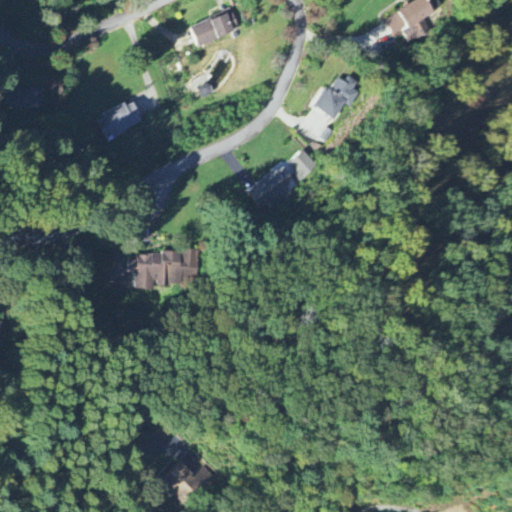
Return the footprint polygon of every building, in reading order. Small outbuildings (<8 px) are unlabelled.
[(418,0),(385,21),(396,39),(405,34),(411,45),(432,32),(424,19),(443,8),(437,0),(418,0)] [(191,26),(198,47),(240,32),(232,11),(191,26)] [(336,121),(346,105),(352,109),(361,94),(354,90),(358,83),(348,77),(344,83),(337,79),(330,91),(325,88),(314,108),(336,121)] [(42,91),(6,87),(4,109),(39,113),(42,91)] [(133,102),(96,120),(106,140),(142,122),(133,102)] [(288,168),(303,182),(318,166),(303,152),(288,168)] [(293,182),(284,167),(246,190),(259,211),(269,204),(272,209),(293,196),(286,186),(293,182)] [(56,247),(55,230),(15,231),(15,248),(56,247)] [(197,251),(179,250),(179,254),(159,252),(159,257),(134,255),(134,262),(126,262),(125,275),(133,275),(132,290),(152,292),(152,286),(180,288),(180,280),(194,282),(197,251)] [(159,478),(177,506),(214,482),(206,468),(191,478),(181,463),(159,478)]
